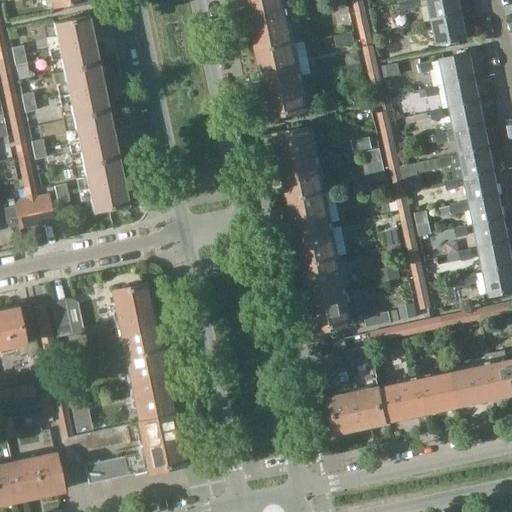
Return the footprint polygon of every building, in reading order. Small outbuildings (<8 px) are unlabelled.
[(50,0),(52,8),(85,1),(84,0),(50,0)] [(285,0),(247,0),(251,15),(249,15),(250,23),(251,24),(253,23),(259,52),(294,44),(287,10),(285,0)] [(361,0),(353,0),(355,9),(363,7),(361,0)] [(418,0),(408,0),(410,9),(420,7),(418,0)] [(418,0),(420,7),(423,22),(433,20),(461,14),(458,0),(418,0)] [(363,7),(355,9),(357,20),(365,18),(363,7)] [(461,14),(433,20),(438,44),(466,39),(461,14)] [(88,16),(52,23),(62,72),(98,64),(94,46),(96,46),(94,35),(92,35),(88,16)] [(365,18),(357,20),(360,31),(368,29),(365,18)] [(423,22),(413,24),(415,33),(425,31),(423,22)] [(368,29),(360,31),(362,41),(370,40),(368,29)] [(370,40),(362,41),(365,52),(372,51),(370,40)] [(294,44),(259,52),(265,80),(263,80),(263,81),(264,89),(264,90),(266,89),(272,117),(308,110),(301,75),(294,44)] [(22,46),(11,49),(12,58),(24,55),(22,46)] [(372,51),(365,52),(367,63),(375,61),(372,51)] [(24,55),(12,58),(14,66),(26,64),(24,55)] [(469,55),(441,61),(446,83),(474,77),(469,55)] [(6,61),(0,62),(0,72),(0,75),(9,73),(6,61)] [(375,61),(367,63),(369,74),(377,72),(375,61)] [(432,63),(421,65),(423,74),(434,72),(432,63)] [(98,64),(62,72),(72,119),(108,111),(104,93),(106,93),(103,82),(102,82),(98,64)] [(398,65),(383,68),(383,69),(385,79),(397,76),(400,73),(398,65)] [(377,72),(369,74),(372,85),(380,83),(377,72)] [(9,73),(0,75),(3,87),(11,85),(9,73)] [(474,77),(446,83),(451,107),(479,101),(474,77)] [(380,83),(372,85),(374,96),(382,94),(380,83)] [(11,85),(3,87),(5,98),(14,97),(11,85)] [(436,85),(426,87),(428,96),(438,94),(436,85)] [(32,93),(20,96),(22,104),(34,102),(32,93)] [(14,97),(5,98),(8,110),(16,108),(14,97)] [(479,101),(451,107),(456,131),(484,125),(479,101)] [(34,102),(22,104),(24,113),(36,111),(34,102)] [(16,108),(8,110),(10,122),(19,120),(16,108)] [(441,109),(431,111),(432,120),(443,118),(441,109)] [(108,111),(72,119),(82,166),(117,158),(114,140),(116,140),(113,129),(111,129),(108,111)] [(386,111),(377,113),(380,125),(389,123),(386,111)] [(19,120),(10,122),(13,134),(21,132),(19,120)] [(389,123),(380,125),(382,136),(391,134),(389,123)] [(484,125),(456,131),(457,140),(461,155),(489,149),(484,125)] [(309,128),(276,135),(282,164),(280,164),(280,165),(282,172),(282,174),(284,173),(290,201),(323,194),(323,193),(309,128)] [(21,132),(13,134),(15,145),(24,144),(21,132)] [(446,133),(436,135),(437,144),(448,142),(446,133)] [(391,134),(382,136),(385,147),(394,145),(391,134)] [(367,137),(351,140),(353,150),(354,154),(372,150),(370,136),(367,137)] [(42,140),(30,143),(32,151),(43,149),(42,140)] [(24,144),(15,145),(18,157),(26,155),(24,144)] [(394,145),(385,147),(387,158),(396,156),(394,145)] [(43,149),(32,151),(34,160),(45,158),(43,149)] [(380,149),(366,152),(369,168),(370,172),(366,173),(368,184),(387,180),(383,164),(380,149)] [(461,155),(451,157),(453,166),(451,166),(454,180),(457,179),(458,181),(466,179),(494,174),(489,149),(461,155)] [(26,155),(18,157),(20,169),(29,167),(26,155)] [(396,156),(387,158),(390,170),(399,168),(396,156)] [(451,157),(441,159),(442,168),(451,166),(453,166),(451,157)] [(117,158),(82,166),(92,214),(93,213),(128,206),(124,187),(125,187),(123,176),(121,176),(117,158)] [(29,167),(20,169),(22,181),(31,179),(29,167)] [(399,168),(390,170),(392,181),(401,179),(399,168)] [(418,172),(403,175),(406,191),(421,188),(418,173),(418,172)] [(494,174),(466,179),(470,202),(498,196),(494,174)] [(31,179),(22,181),(25,192),(34,190),(31,179)] [(401,179),(392,181),(395,192),(404,190),(401,179)] [(456,181),(446,184),(447,193),(458,190),(456,181)] [(65,184),(54,187),(56,195),(67,193),(65,184)] [(26,198),(13,201),(17,220),(19,227),(19,229),(36,226),(30,197),(35,196),(34,190),(25,192),(26,198)] [(404,190),(395,192),(397,203),(406,201),(404,190)] [(67,193),(56,195),(57,204),(69,202),(67,193)] [(323,194),(290,201),(296,229),(294,230),(295,238),(296,239),(298,239),(304,267),(337,260),(337,258),(330,227),(323,194)] [(35,196),(30,197),(36,226),(54,222),(48,195),(35,197),(35,196)] [(470,202),(461,204),(463,213),(472,211),(475,225),(503,219),(498,196),(470,202)] [(406,201),(397,203),(399,210),(400,215),(409,213),(406,201)] [(461,204),(450,206),(452,215),(463,213),(461,204)] [(416,214),(415,214),(420,237),(432,235),(427,212),(424,212),(416,214)] [(409,213),(400,215),(401,222),(402,226),(411,224),(409,213)] [(503,219),(475,225),(479,247),(508,241),(503,219)] [(17,220),(6,222),(8,230),(19,227),(17,220)] [(411,224),(402,226),(405,237),(414,235),(411,224)] [(465,227),(455,229),(457,238),(467,236),(465,227)] [(414,235),(405,237),(407,248),(416,246),(414,235)] [(511,262),(508,241),(479,247),(481,256),(485,272),(511,266),(511,262)] [(416,246),(407,248),(410,260),(419,258),(416,246)] [(469,249),(459,251),(461,260),(471,258),(469,249)] [(419,258),(410,260),(412,271),(421,269),(419,258)] [(337,260),(304,267),(309,294),(309,295),(308,295),(309,303),(311,303),(317,332),(350,325),(342,288),(337,260)] [(511,266),(485,272),(490,296),(511,291),(511,266)] [(421,269),(412,271),(415,282),(424,280),(421,269)] [(477,273),(465,276),(466,285),(479,282),(477,273)] [(424,280),(415,282),(417,293),(426,291),(424,280)] [(144,285),(112,292),(126,358),(158,351),(152,323),(153,322),(151,314),(150,314),(144,285)] [(426,291),(417,293),(420,305),(429,303),(426,291)] [(64,302),(50,304),(55,326),(58,337),(71,334),(68,323),(64,302)] [(511,302),(503,305),(505,314),(511,312),(511,302)] [(429,303),(420,305),(422,316),(431,314),(429,303)] [(503,305),(491,307),(492,316),(505,314),(503,305)] [(44,306),(35,308),(37,319),(46,317),(44,306)] [(491,307),(478,310),(480,319),(492,316),(491,307)] [(0,348),(24,344),(19,318),(20,317),(18,308),(0,312),(0,348)] [(478,310),(466,313),(468,322),(480,319),(478,310)] [(389,311),(365,316),(367,322),(368,327),(391,322),(389,311)] [(466,313),(453,315),(455,324),(468,322),(466,313)] [(453,315),(441,318),(443,327),(455,324),(453,315)] [(46,317),(37,319),(40,330),(48,328),(46,317)] [(441,318),(429,321),(431,330),(443,327),(441,318)] [(423,322),(417,323),(419,332),(431,330),(429,321),(423,322)] [(417,323),(405,326),(407,335),(419,332),(417,323)] [(405,326),(393,328),(395,338),(407,335),(405,326)] [(48,328),(40,330),(42,341),(51,339),(48,328)] [(393,328),(381,331),(383,340),(395,338),(393,328)] [(381,331),(368,334),(370,343),(383,340),(381,331)] [(368,334),(320,344),(320,346),(322,355),(347,350),(363,428),(387,423),(387,422),(380,385),(372,348),(370,343),(368,334)] [(51,339),(42,341),(44,352),(53,350),(51,339)] [(53,350),(44,352),(47,363),(55,361),(53,350)] [(347,350),(322,355),(326,376),(334,415),(338,433),(363,428),(347,350)] [(158,351),(126,358),(139,424),(171,416),(171,412),(166,388),(167,388),(165,379),(164,379),(158,351)] [(473,368),(452,372),(459,406),(491,399),(492,401),(501,399),(501,397),(511,394),(511,360),(506,362),(504,355),(488,359),(489,364),(473,368)] [(55,361),(47,363),(49,374),(58,372),(55,361)] [(58,372),(49,374),(51,382),(51,385),(60,383),(58,372)] [(381,385),(380,385),(387,422),(418,415),(419,417),(428,415),(428,413),(459,406),(452,372),(381,388),(381,385)] [(60,383),(51,385),(54,394),(54,396),(62,394),(60,383)] [(34,385),(25,387),(27,399),(37,397),(34,385)] [(25,387),(15,389),(18,401),(27,399),(25,387)] [(15,389),(6,391),(8,403),(18,401),(15,389)] [(6,391),(0,392),(0,405),(8,403),(6,391)] [(54,394),(41,397),(43,405),(46,420),(58,418),(56,407),(54,396),(54,394)] [(62,394),(54,396),(56,407),(64,405),(62,394)] [(41,397),(31,399),(32,407),(43,405),(41,397)] [(31,399),(20,402),(22,410),(32,407),(31,399)] [(20,402),(10,404),(11,412),(22,410),(20,402)] [(10,404),(0,405),(0,410),(1,414),(11,412),(10,404)] [(64,405),(56,407),(58,418),(67,416),(64,405)] [(67,416),(58,418),(61,429),(69,427),(67,416)] [(71,438),(63,440),(68,463),(79,460),(77,453),(139,441),(141,448),(178,440),(173,416),(171,416),(139,424),(71,438)] [(69,427),(61,429),(63,440),(71,438),(69,427)] [(141,452),(83,465),(87,485),(164,469),(164,468),(183,464),(178,440),(141,448),(141,452)] [(54,451),(11,460),(19,500),(62,491),(54,451)] [(11,460),(0,462),(0,504),(19,500),(11,460)]
